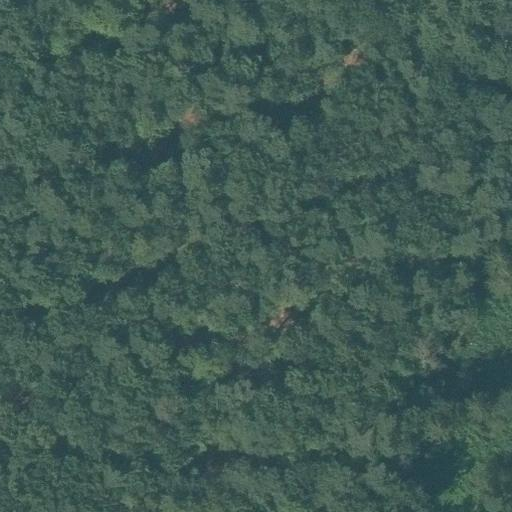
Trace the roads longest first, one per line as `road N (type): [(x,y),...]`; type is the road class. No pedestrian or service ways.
road 1 (unknown): [(382,511),(511,196)]
road 2 (unknown): [(511,77),(329,0)]
